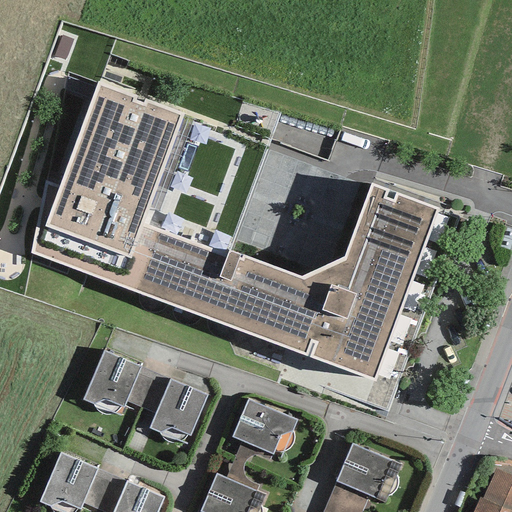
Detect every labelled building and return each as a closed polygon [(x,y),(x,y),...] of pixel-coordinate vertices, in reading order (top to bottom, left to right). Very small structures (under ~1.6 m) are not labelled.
[(184,114),(97,82),(59,187),(46,182),(31,253),(374,382),(438,209),(370,183),(344,257),(302,276),(230,250),(228,253),(141,226),(184,114)] [(141,367),(104,351),(83,400),(93,405),(95,407),(97,410),(99,412),(102,415),(107,415),(111,415),(115,413),(118,410),(120,406),(123,407),(141,367)] [(209,395),(172,378),(150,428),(161,432),(162,434),(164,438),(166,440),(169,442),(174,443),(178,442),(182,441),(185,438),(188,434),(190,435),(209,395)] [(296,420),(249,399),(231,437),(272,454),(274,453),(278,453),(281,452),(287,450),(290,448),(293,443),(294,439),(293,435),(292,431),(296,420)] [(401,465),(352,444),(335,481),(368,495),(384,503),(388,495),(391,494),(394,492),(397,488),(398,482),(398,478),(396,475),(401,465)] [(98,469),(61,452),(39,502),(50,506),(51,508),(53,511),(74,511),(77,508),(79,509),(98,469)] [(511,511),(511,476),(495,469),(482,499),(511,511)] [(264,494),(216,474),(200,511),(202,511),(261,511),(262,510),(260,506),(264,494)] [(157,511),(164,497),(127,480),(113,511),(157,511)] [(361,511),(368,495),(335,481),(322,511),(361,511)] [(479,498),(472,511),(511,511),(482,499),(479,498)]
